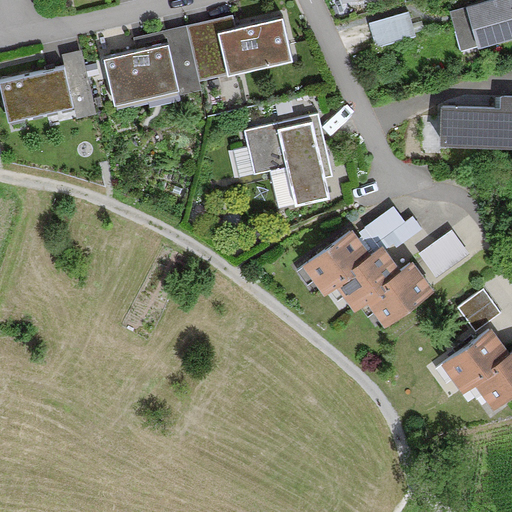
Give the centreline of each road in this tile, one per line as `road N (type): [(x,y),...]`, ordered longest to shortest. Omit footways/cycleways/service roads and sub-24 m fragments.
road 1 (track): [(398,445),(353,373),(186,244),(72,191),(0,176)]
road 2 (residential): [(306,0),(386,176)]
road 3 (residential): [(5,37),(170,0)]
